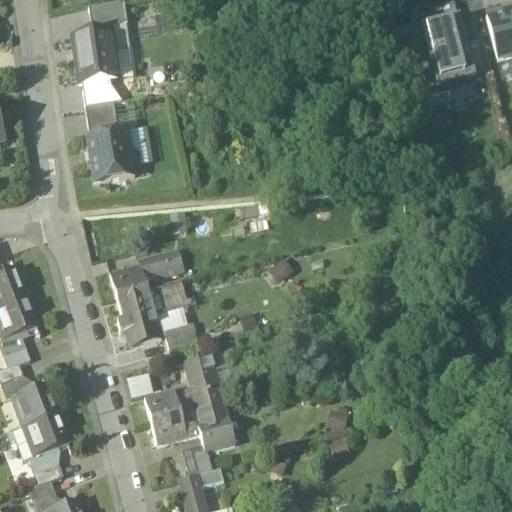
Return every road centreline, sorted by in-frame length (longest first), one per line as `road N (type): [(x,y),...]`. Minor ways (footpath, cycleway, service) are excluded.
road 1 (residential): [(131,511),(52,217)]
road 2 (residential): [(52,217),(22,0)]
